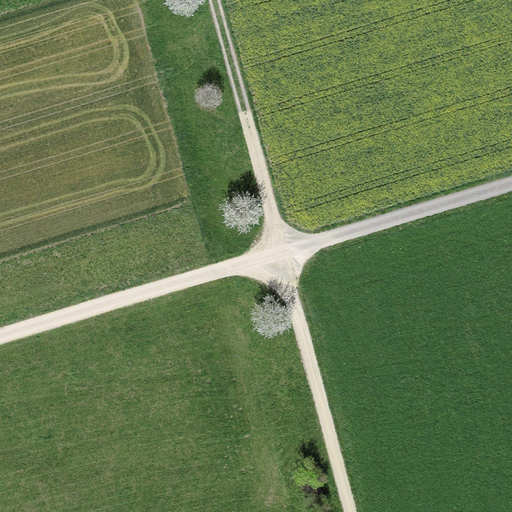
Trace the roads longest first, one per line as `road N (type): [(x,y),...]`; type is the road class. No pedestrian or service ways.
road 1 (track): [(280,257),(0,341)]
road 2 (track): [(280,257),(211,0)]
road 3 (track): [(350,511),(280,257)]
road 4 (track): [(511,189),(280,257)]
